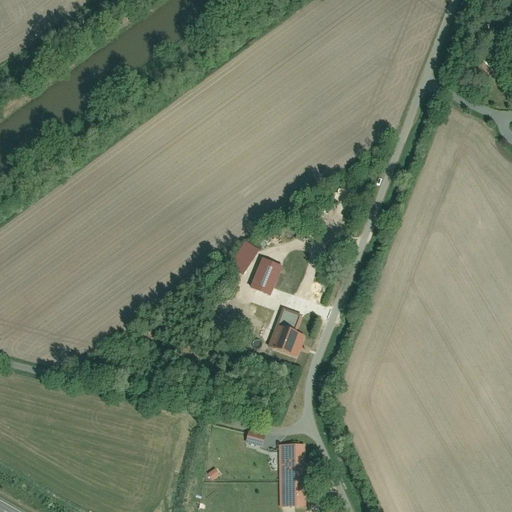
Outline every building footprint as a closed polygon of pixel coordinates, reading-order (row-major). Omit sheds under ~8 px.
[(492,55),(476,68),(485,80),(502,67),(492,55)] [(278,268),(279,262),(264,259),(262,265),(278,268)] [(261,264),(251,289),(268,296),(278,271),(261,264)] [(288,305),(271,348),(296,358),(314,315),(288,305)] [(254,350),(261,331),(249,326),(244,340),(250,342),(248,348),(254,350)] [(248,432),(245,443),(262,448),(265,437),(248,432)] [(303,447),(279,448),(281,507),(305,506),(303,447)] [(212,481),(220,475),(216,469),(207,475),(212,481)]
